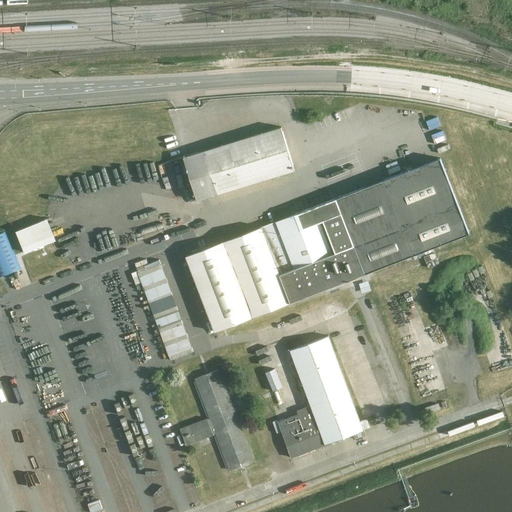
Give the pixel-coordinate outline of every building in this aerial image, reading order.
[(280,126),(183,158),(198,204),(297,171),(280,126)] [(468,236),(438,160),(186,256),(217,333),(468,236)] [(54,240),(45,220),(15,232),(23,252),(54,240)] [(4,233),(0,234),(0,277),(19,269),(4,233)] [(439,264),(435,253),(425,258),(430,268),(439,264)] [(194,352),(160,262),(137,271),(171,360),(194,352)] [(325,443),(363,429),(328,334),(290,348),(311,406),(325,443)] [(215,435),(229,473),(254,464),(219,372),(194,382),(208,419),(180,429),(187,446),(215,435)] [(292,456),(325,443),(311,406),(278,418),(292,456)]
